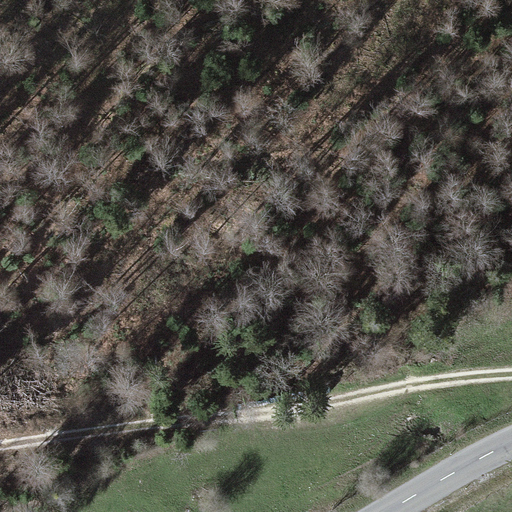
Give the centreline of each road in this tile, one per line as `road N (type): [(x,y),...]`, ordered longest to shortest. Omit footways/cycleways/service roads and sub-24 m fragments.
road 1 (track): [(511,374),(0,449)]
road 2 (tertiary): [(511,442),(387,511)]
